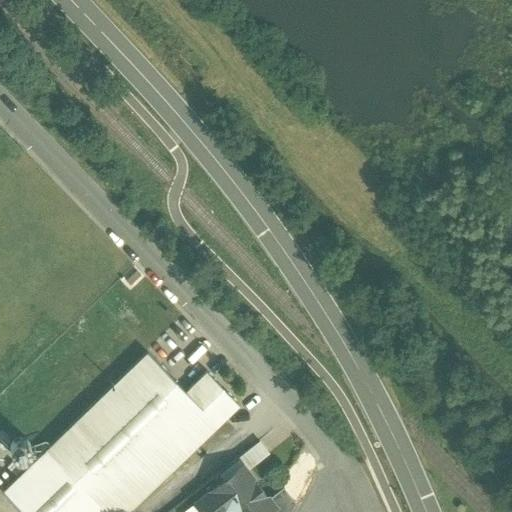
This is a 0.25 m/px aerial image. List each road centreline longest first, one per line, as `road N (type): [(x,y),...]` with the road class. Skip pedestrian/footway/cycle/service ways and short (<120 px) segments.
road 1 (secondary): [(71,0),(257,210),(368,391),(424,511)]
road 2 (residential): [(0,90),(300,401),(332,457),(302,511)]
